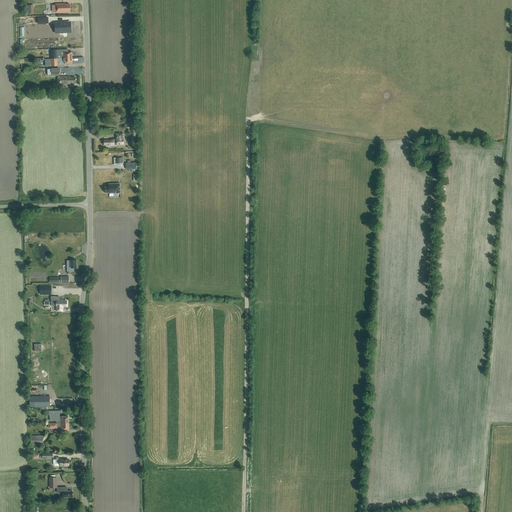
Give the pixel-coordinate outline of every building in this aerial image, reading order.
[(65,4),(56,4),(56,12),(66,12),(65,12),(70,11),(70,4),(65,4)] [(59,24),(55,24),(56,31),(60,31),(60,32),(67,32),(67,31),(71,30),(71,23),(66,24),(66,22),(59,23),(59,24)] [(57,50),(50,50),(51,58),(53,58),(60,58),(72,57),(72,52),(68,52),(68,49),(57,50)] [(124,144),(123,133),(116,133),(117,139),(116,139),(116,138),(114,138),(109,138),(109,139),(104,139),(104,145),(106,145),(106,147),(110,147),(110,146),(117,146),(117,144),(124,144)] [(109,193),(120,193),(120,184),(109,184),(109,187),(105,187),(105,193),(109,193)] [(67,271),(74,271),(74,268),(76,268),(76,260),(71,260),(67,260),(67,271)] [(40,286),(40,294),(51,294),(51,286),(40,286)] [(51,297),(51,305),(56,305),(57,305),(56,311),(62,311),(62,306),(67,306),(67,301),(63,301),(63,300),(58,300),(58,297),(51,297)] [(30,396),(30,406),(43,406),(50,406),(49,396),(30,396)] [(56,420),(56,423),(60,423),(68,423),(68,416),(60,417),(60,414),(55,414),(55,411),(48,411),(51,420),(56,420)] [(31,445),(43,444),(43,436),(31,436),(31,445)] [(59,459),(59,457),(56,457),(56,463),(60,463),(60,466),(69,466),(69,460),(65,460),(65,459),(60,459),(59,459)] [(58,487),(58,493),(63,493),(63,497),(72,497),(72,491),(67,491),(67,487),(58,487)]
